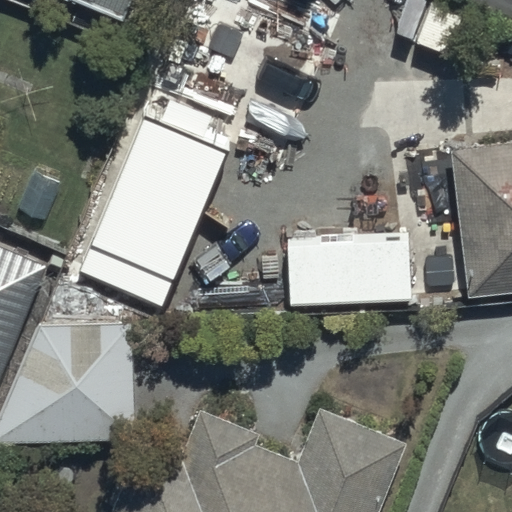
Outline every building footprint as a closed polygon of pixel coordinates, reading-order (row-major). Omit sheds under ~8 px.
[(82,0),(124,16),(130,0),(82,0)] [(511,139),(447,147),(464,296),(511,291),(511,139)] [(182,243),(145,244),(148,304),(293,297),(289,218),(181,223),(182,243)] [(0,367),(19,321),(43,261),(0,244),(0,367)] [(38,321),(0,408),(0,439),(133,439),(132,320),(38,321)] [(260,427),(197,405),(175,465),(133,449),(109,511),(379,511),(406,438),(315,405),(295,459),(254,445),(260,427)]
